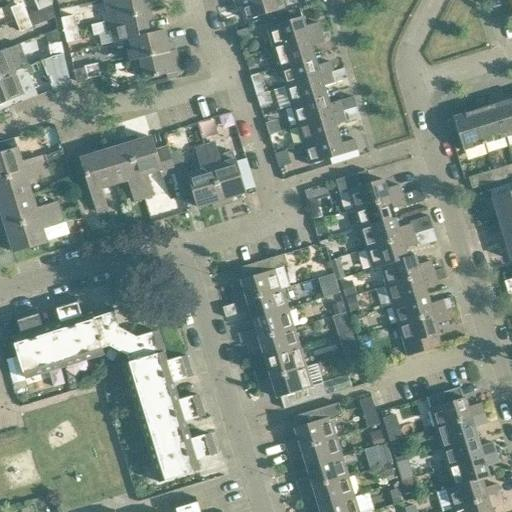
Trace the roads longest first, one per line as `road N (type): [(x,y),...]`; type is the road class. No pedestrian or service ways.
road 1 (residential): [(171,254),(188,275),(264,511)]
road 2 (residential): [(484,343),(403,84)]
road 3 (residential): [(171,254),(274,223),(281,209),(232,79)]
road 4 (residential): [(0,128),(168,100),(232,79)]
road 5 (residential): [(0,292),(134,250),(171,254)]
